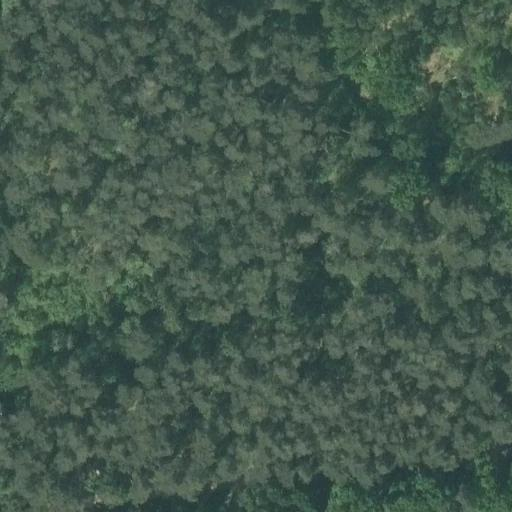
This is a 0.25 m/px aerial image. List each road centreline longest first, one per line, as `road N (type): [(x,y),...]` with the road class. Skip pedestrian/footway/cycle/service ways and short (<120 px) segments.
road 1 (track): [(511,451),(0,508)]
road 2 (track): [(312,0),(318,26),(511,410)]
